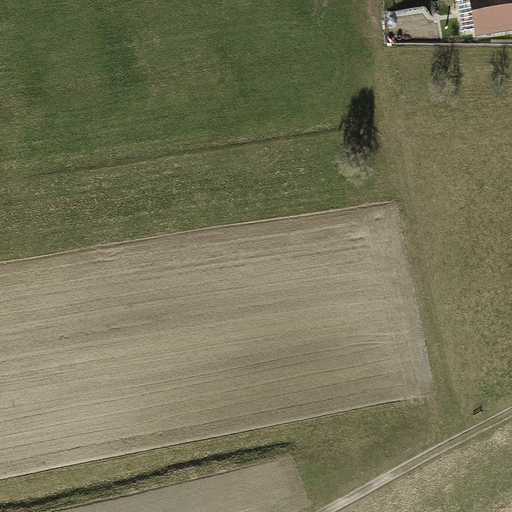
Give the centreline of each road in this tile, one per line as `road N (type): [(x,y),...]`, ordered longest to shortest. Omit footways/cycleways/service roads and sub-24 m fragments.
road 1 (track): [(445,447),(382,79),(376,0)]
road 2 (track): [(332,511),(511,411)]
